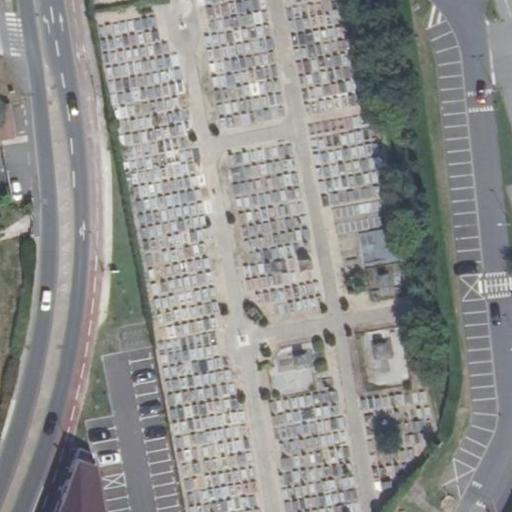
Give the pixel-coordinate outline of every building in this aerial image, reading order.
[(7,105),(0,105),(0,140),(12,138),(7,105)] [(358,233),(362,263),(389,260),(386,230),(358,233)] [(356,335),(367,391),(407,383),(395,327),(356,335)] [(313,390),(311,349),(271,351),(274,392),(313,390)] [(101,511),(93,470),(71,462),(53,511),(101,511)]
